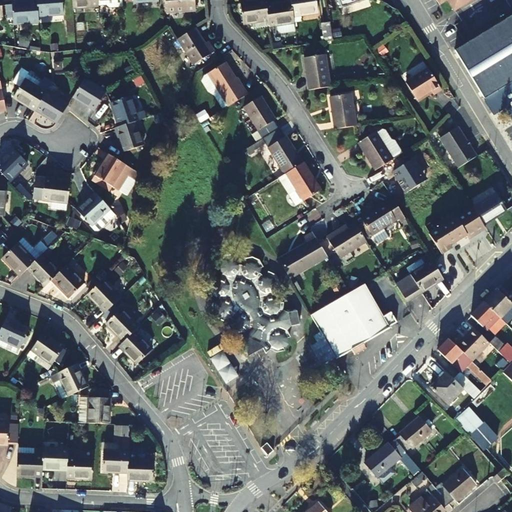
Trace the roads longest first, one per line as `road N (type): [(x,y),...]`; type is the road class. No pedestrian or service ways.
road 1 (tertiary): [(242,499),(319,445),(511,252)]
road 2 (residential): [(184,498),(170,441),(73,326),(0,290)]
road 3 (residential): [(217,0),(222,23),(279,85),(346,190)]
road 4 (residential): [(413,0),(511,162)]
road 5 (residential): [(184,498),(16,498),(0,489)]
